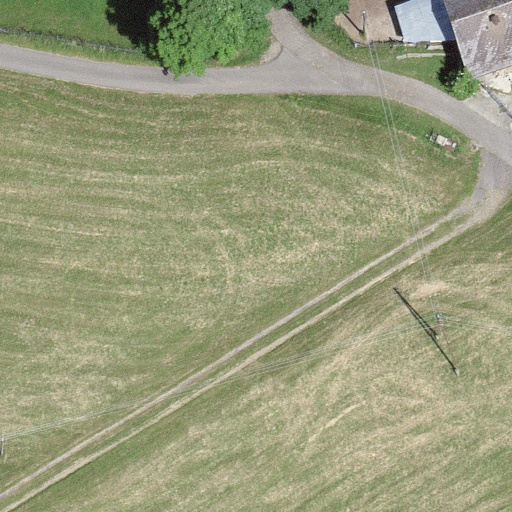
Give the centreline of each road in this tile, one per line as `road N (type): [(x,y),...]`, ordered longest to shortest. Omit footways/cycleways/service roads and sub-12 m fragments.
road 1 (track): [(511,193),(309,328),(1,511)]
road 2 (track): [(306,93),(166,95),(0,60)]
road 3 (track): [(306,93),(395,104),(456,130),(511,176)]
